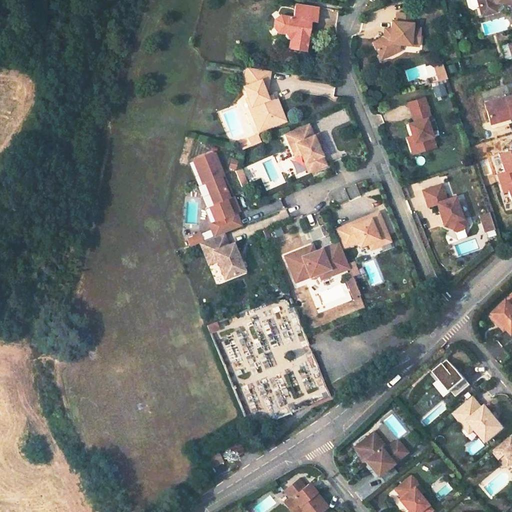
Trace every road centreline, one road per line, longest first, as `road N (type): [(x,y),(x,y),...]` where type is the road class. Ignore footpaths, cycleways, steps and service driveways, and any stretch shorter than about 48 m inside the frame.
road 1 (residential): [(357,0),(342,31),(349,88),(428,286),(453,316)]
road 2 (residential): [(305,435),(453,316)]
road 3 (residential): [(189,511),(305,435)]
